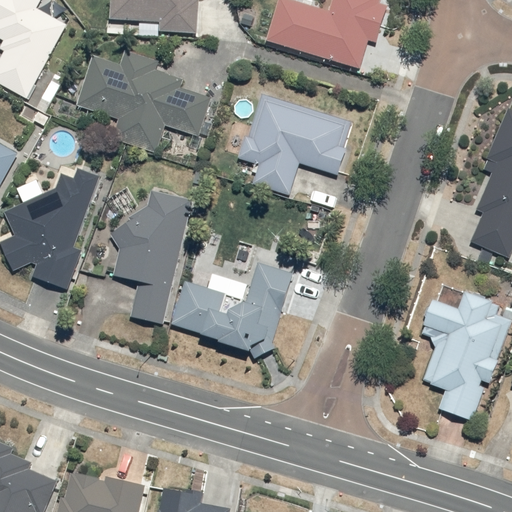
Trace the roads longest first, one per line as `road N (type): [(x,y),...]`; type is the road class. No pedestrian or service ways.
road 1 (residential): [(317,455),(454,25)]
road 2 (tertiary): [(317,455),(0,352)]
road 3 (tertiary): [(502,511),(317,455)]
